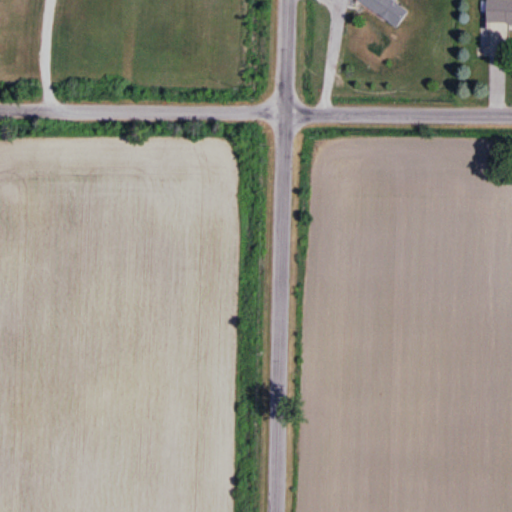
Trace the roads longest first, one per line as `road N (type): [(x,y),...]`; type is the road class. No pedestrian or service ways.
road 1 (residential): [(278,511),(285,0)]
road 2 (residential): [(0,106),(511,112)]
